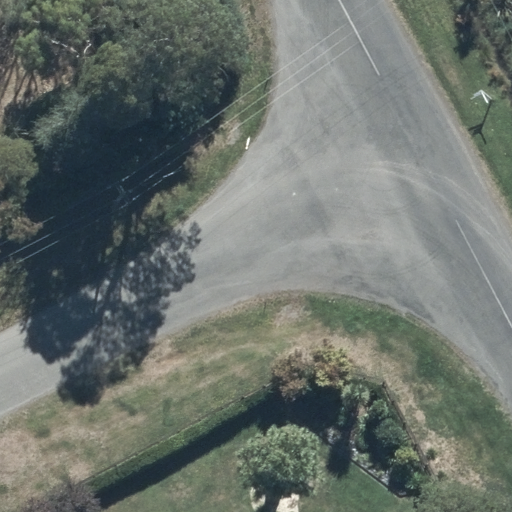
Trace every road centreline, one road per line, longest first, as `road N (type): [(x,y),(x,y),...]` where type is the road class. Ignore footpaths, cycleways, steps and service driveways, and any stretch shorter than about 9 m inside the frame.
road 1 (unclassified): [(0,378),(424,156)]
road 2 (unclassified): [(424,156),(511,323)]
road 3 (unclassified): [(342,0),(424,156)]
